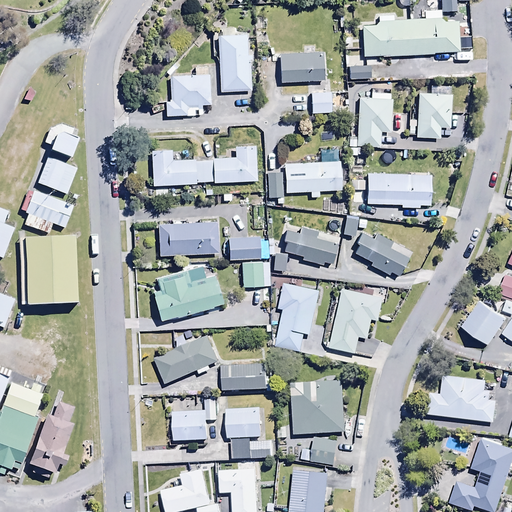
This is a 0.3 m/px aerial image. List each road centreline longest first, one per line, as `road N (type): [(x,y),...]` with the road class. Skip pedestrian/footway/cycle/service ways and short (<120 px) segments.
road 1 (residential): [(121,511),(96,85),(107,35),(131,0)]
road 2 (residential): [(384,424),(394,373),(463,243),(485,172),(500,84),(497,0)]
